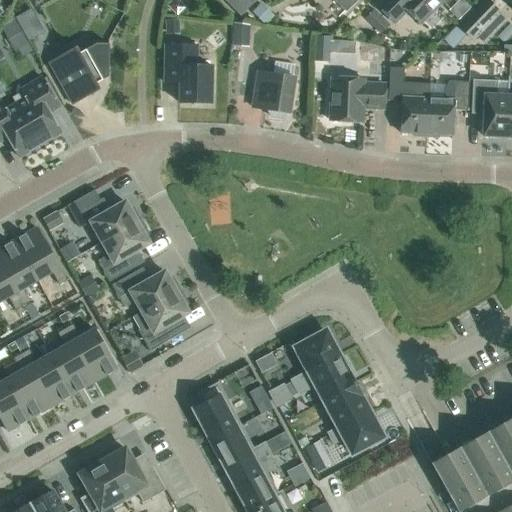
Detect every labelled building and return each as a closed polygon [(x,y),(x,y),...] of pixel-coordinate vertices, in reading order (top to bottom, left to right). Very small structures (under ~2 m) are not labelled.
[(224,0),(240,16),(255,0),(224,0)] [(336,0),(346,9),(355,0),(336,0)] [(420,23),(422,21),(428,26),(434,26),(440,19),(440,13),(435,7),(442,0),(382,0),(377,5),(394,22),(406,10),(420,23)] [(489,0),(478,0),(455,25),(472,41),(501,11),(489,0)] [(24,12),(33,32),(43,28),(33,7),(24,12)] [(364,18),(380,34),(389,25),(373,9),(364,18)] [(314,36),(314,61),(329,61),(329,36),(314,36)] [(75,47),(48,62),(72,105),(99,90),(95,83),(107,77),(108,44),(95,44),(79,53),(75,47)] [(165,44),(164,82),(180,82),(179,102),(211,103),(212,65),(196,65),(197,45),(165,44)] [(479,67),(498,63),(495,44),(475,48),(479,67)] [(285,118),(286,112),(289,113),(294,77),(292,77),(294,65),(274,62),(272,74),(259,72),(253,107),(267,109),(266,115),(285,118)] [(414,136),(426,136),(428,98),(429,98),(429,83),(403,82),(404,68),(390,67),(388,100),(402,101),(400,132),(414,133),(414,136)] [(11,97),(14,104),(39,145),(60,133),(48,113),(58,107),(41,77),(19,90),(20,92),(11,97)] [(332,77),(330,120),(362,121),(362,107),(383,108),(385,84),(363,83),(364,79),(332,77)] [(482,135),(506,136),(508,95),(497,95),(497,80),(473,79),(471,113),(483,114),(482,135)] [(442,98),(429,98),(428,98),(426,136),(438,137),(438,134),(452,135),(453,109),(467,110),(469,82),(448,80),(442,98)] [(18,157),(39,145),(14,104),(4,109),(0,101),(0,140),(6,137),(18,157)] [(90,221),(101,242),(140,220),(132,207),(129,209),(125,201),(103,213),(96,201),(72,215),(79,228),(90,221)] [(61,221),(56,212),(42,219),(47,228),(61,221)] [(147,233),(140,220),(101,242),(108,254),(98,260),(110,281),(134,267),(127,255),(148,243),(144,235),(147,233)] [(20,239),(16,241),(37,278),(51,270),(59,285),(67,280),(38,229),(27,235),(26,233),(24,234),(25,236),(22,238),(21,236),(19,237),(20,239)] [(6,247),(0,250),(0,263),(23,305),(30,301),(22,287),(37,278),(16,241),(13,243),(12,241),(10,242),(11,244),(7,246),(6,244),(5,245),(6,247)] [(0,299),(8,295),(16,309),(23,305),(0,263),(0,299)] [(134,300),(141,312),(179,290),(172,277),(169,278),(164,271),(143,283),(136,271),(112,285),(124,306),(134,300)] [(78,281),(86,296),(98,290),(89,275),(78,281)] [(187,303),(179,290),(141,312),(133,316),(139,328),(137,329),(149,351),(173,337),(166,325),(188,312),(183,305),(187,303)] [(74,326),(66,330),(95,381),(106,375),(107,377),(109,376),(108,374),(112,372),(113,374),(114,373),(113,371),(117,369),(97,331),(82,340),(74,326)] [(67,348),(52,356),(73,393),(77,392),(78,393),(79,392),(78,391),(82,389),(83,390),(85,389),(84,387),(95,381),(66,330),(59,334),(67,348)] [(296,350),(308,372),(338,357),(336,355),(337,354),(333,346),(332,346),(331,345),(332,341),(329,336),(326,335),(326,334),(325,332),(323,333),(297,347),(295,348),(296,350)] [(129,374),(143,365),(134,349),(119,357),(129,374)] [(30,350),(23,354),(51,406),(62,400),(63,401),(65,400),(64,399),(68,397),(69,398),(71,397),(70,395),(73,393),(52,356),(38,364),(30,350)] [(23,373),(9,381),(30,418),(33,416),(34,418),(36,417),(35,415),(38,413),(39,415),(41,414),(40,412),(51,406),(23,354),(15,358),(23,373)] [(244,365),(254,376),(264,367),(255,356),(244,365)] [(314,383),(323,400),(355,383),(354,381),(352,382),(347,373),(345,370),(345,366),(342,361),(340,360),(338,357),(308,372),(292,381),(298,391),(314,383)] [(276,377),(287,372),(280,358),(269,364),(276,377)] [(30,418),(9,381),(0,385),(0,417),(7,431),(19,424),(20,426),(21,425),(20,423),(24,421),(25,423),(27,422),(26,420),(30,418)] [(323,400),(338,428),(368,412),(358,395),(359,395),(354,386),(356,385),(355,383),(323,400)] [(211,440),(211,441),(239,426),(217,386),(199,395),(204,404),(197,408),(196,408),(194,409),(195,411),(196,411),(196,412),(195,413),(200,421),(201,421),(211,440)] [(260,414),(271,408),(265,395),(253,401),(260,414)] [(368,412),(338,428),(329,433),(334,442),(343,437),(350,451),(351,453),(354,452),(353,452),(379,438),(381,437),(380,435),(379,434),(380,431),(377,425),(374,424),(374,423),(370,415),(369,415),(368,412)] [(511,419),(502,425),(511,442),(511,419)] [(432,464),(458,511),(511,511),(511,442),(502,425),(432,464)] [(229,474),(231,476),(266,458),(270,455),(264,445),(253,451),(239,426),(211,441),(212,442),(213,444),(213,448),(217,455),(220,456),(225,465),(224,466),(229,474)] [(291,443),(284,431),(273,437),(279,450),(291,443)] [(304,448),(316,472),(332,464),(319,440),(304,448)] [(125,449),(103,462),(125,502),(138,494),(143,503),(165,490),(152,466),(139,473),(125,449)] [(249,510),(249,511),(276,496),(264,472),(271,468),(266,458),(231,476),(232,479),(231,479),(236,488),(237,487),(249,510)] [(125,502),(103,462),(80,475),(94,499),(83,505),(87,511),(114,511),(113,509),(125,502)] [(309,478),(301,463),(293,468),(301,483),(309,478)] [(63,511),(52,491),(29,504),(33,511),(75,511),(74,510),(69,511),(63,511)] [(276,496),(249,511),(291,511),(281,493),(276,496)]
